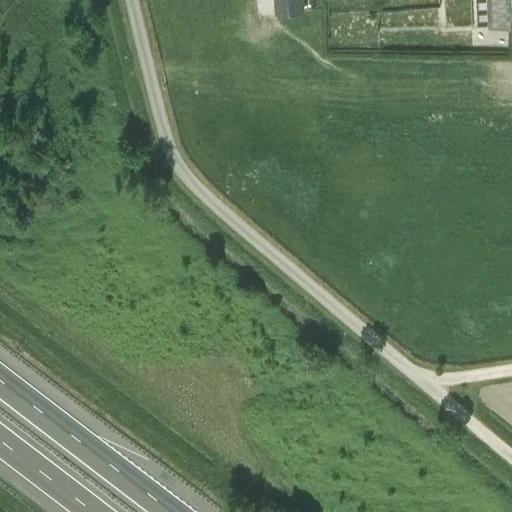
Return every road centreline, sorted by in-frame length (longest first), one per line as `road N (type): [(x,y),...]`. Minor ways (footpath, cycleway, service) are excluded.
road 1 (unclassified): [(511,458),(191,182),(165,139),(131,0)]
road 2 (motorway): [(169,511),(0,381)]
